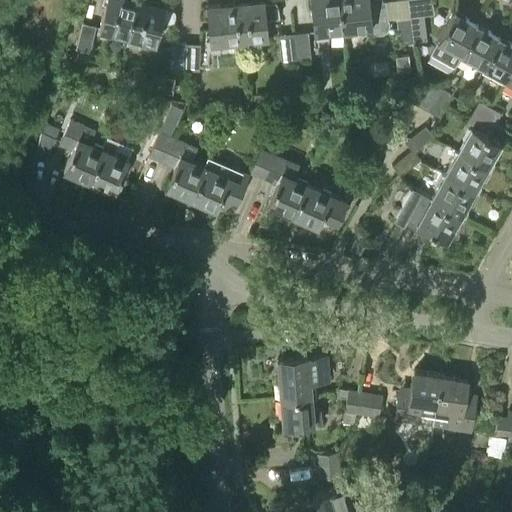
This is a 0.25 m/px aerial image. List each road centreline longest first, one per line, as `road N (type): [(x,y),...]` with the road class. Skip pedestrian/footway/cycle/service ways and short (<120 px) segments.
road 1 (residential): [(480,294),(206,247)]
road 2 (residential): [(205,289),(472,333)]
road 3 (residential): [(220,511),(205,289)]
road 4 (residential): [(0,229),(37,221),(206,247)]
